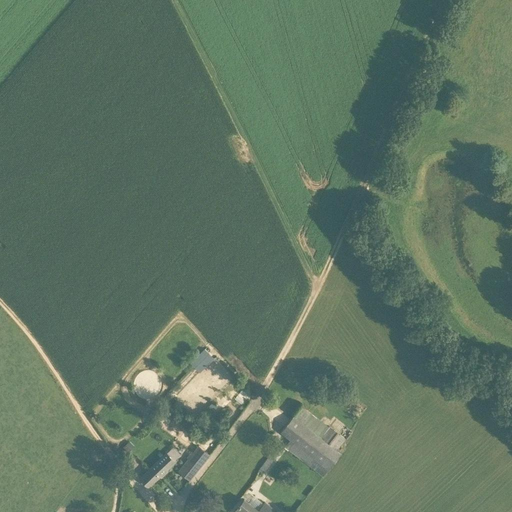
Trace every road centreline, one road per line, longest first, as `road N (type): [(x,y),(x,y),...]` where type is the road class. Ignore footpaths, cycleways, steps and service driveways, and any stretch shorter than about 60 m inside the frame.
road 1 (track): [(179,511),(183,493),(254,402),(308,306),(446,0)]
road 2 (track): [(0,303),(111,455),(165,511)]
